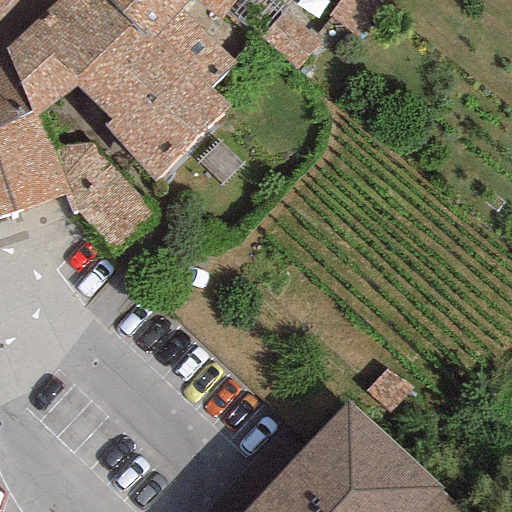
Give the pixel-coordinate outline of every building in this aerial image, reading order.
[(0,0),(0,19),(16,0),(0,0)] [(100,0),(55,0),(6,48),(9,56),(32,117),(75,86),(109,118),(101,125),(153,183),(227,108),(209,90),(233,65),(177,12),(146,44),(100,0)] [(100,0),(146,44),(177,12),(186,0),(100,0)] [(191,0),(219,19),(233,0),(191,0)] [(319,45),(284,12),(260,37),(295,70),(319,45)] [(0,216),(70,195),(48,151),(32,117),(9,56),(0,60),(0,216)] [(90,144),(48,151),(70,195),(75,214),(112,253),(153,216),(90,144)] [(418,511),(439,490),(346,403),(243,511),(418,511)] [(463,511),(439,490),(418,511),(463,511)]
